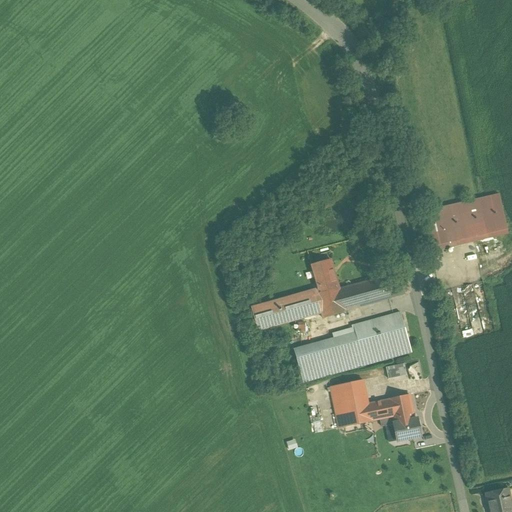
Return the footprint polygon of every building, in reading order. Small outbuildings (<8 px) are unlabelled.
[(479,199),(421,213),(431,252),(507,234),(499,194),(479,199)] [(376,238),(362,243),(364,250),(378,246),(376,238)] [(309,266),(316,290),(339,283),(332,259),(309,266)] [(341,289),(339,283),(316,290),(250,307),(257,332),(323,315),(324,320),(391,301),(384,277),(341,289)] [(411,353),(399,312),(352,326),(352,328),(332,334),(333,339),(295,350),(304,382),(364,366),(411,353)] [(404,364),(386,368),(388,379),(406,376),(404,364)] [(392,417),(413,413),(409,395),(389,399),(368,404),(363,380),(330,387),(338,429),(392,417)] [(413,413),(392,417),(397,441),(420,437),(416,419),(414,419),(413,413)] [(511,511),(507,490),(486,495),(489,511),(511,511)]
